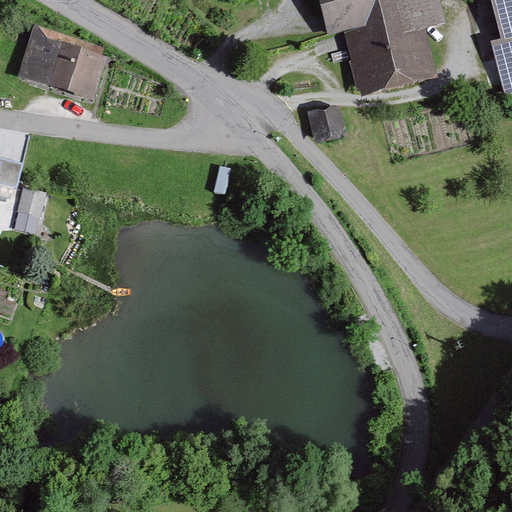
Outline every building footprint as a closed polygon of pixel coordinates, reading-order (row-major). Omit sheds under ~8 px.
[(411,31),(440,23),(433,0),(323,0),(332,35),(358,28),(367,61),(354,64),(360,89),(431,71),(425,47),(415,49),(411,31)] [(499,57),(509,94),(511,93),(511,0),(494,0),(507,44),(499,57)] [(23,74),(87,96),(102,50),(38,28),(23,74)] [(336,135),(331,114),(315,117),(319,138),(336,135)] [(13,188),(0,185),(0,196),(10,200),(13,188)] [(26,189),(21,206),(40,211),(44,194),(26,189)]
